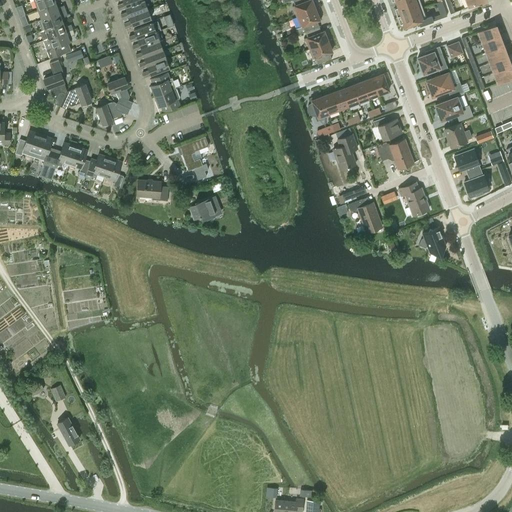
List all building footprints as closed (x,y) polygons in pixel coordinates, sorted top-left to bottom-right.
[(34,0),(38,9),(56,3),(54,0),(34,0)] [(119,10),(126,7),(144,0),(122,0),(124,2),(117,5),(119,10)] [(123,19),(129,16),(147,9),(144,0),(126,7),(127,11),(121,14),(123,19)] [(291,0),(294,5),(292,6),(296,16),(317,8),(313,0),(291,0)] [(390,0),(391,2),(395,0),(398,7),(393,8),(399,25),(404,23),(405,27),(418,22),(426,19),(425,17),(419,0),(390,0)] [(441,0),(437,2),(435,3),(439,14),(431,17),(433,20),(446,16),(441,0)] [(57,7),(56,3),(38,9),(42,19),(66,10),(64,5),(57,7)] [(321,18),(317,8),(296,16),(300,26),(295,28),(297,34),(304,31),(318,26),(316,20),(321,18)] [(129,16),(130,20),(124,23),(126,28),(151,18),(147,9),(129,16)] [(68,15),(66,10),(42,19),(38,20),(41,30),(63,22),(61,17),(68,15)] [(431,15),(425,17),(426,19),(418,22),(419,25),(433,20),(431,17),(431,15)] [(64,26),(63,22),(41,30),(39,31),(43,40),(73,29),(71,24),(64,26)] [(131,41),(137,39),(137,38),(156,31),(152,22),(134,29),(135,34),(129,36),(131,41)] [(29,24),(23,26),(25,32),(31,30),(29,24)] [(499,35),(495,25),(478,31),(482,42),(499,35)] [(308,48),(329,40),(325,29),(321,31),(318,26),(304,31),(307,37),(304,38),(308,48)] [(75,34),(73,29),(43,40),(50,58),(71,51),(68,42),(70,41),(68,37),(75,34)] [(134,50),(141,48),(141,47),(159,40),(156,31),(137,38),(137,39),(139,43),(132,45),(134,50)] [(503,46),(499,35),(482,42),(486,52),(503,46)] [(138,59),(144,57),(144,56),(162,49),(159,40),(141,47),(141,48),(142,52),(136,54),(138,59)] [(329,40),(308,48),(313,58),(315,57),(317,64),(331,58),(329,52),(331,51),(327,41),(329,40)] [(463,53),(458,41),(446,45),(450,57),(463,53)] [(423,74),(438,69),(439,72),(447,69),(439,46),(424,51),(425,54),(417,58),(420,66),(419,67),(421,73),(422,73),(423,74)] [(507,56),(503,46),(486,52),(490,63),(507,56)] [(80,49),(70,53),(73,60),(83,57),(80,49)] [(141,68),(147,66),(147,65),(166,58),(162,49),(144,56),(144,57),(145,61),(139,63),(141,68)] [(472,56),(468,57),(472,68),(476,67),(472,56)] [(510,66),(507,56),(490,63),(494,72),(510,66)] [(169,68),(166,58),(147,65),(147,66),(149,70),(142,72),(144,77),(169,68)] [(54,75),(44,78),(44,79),(47,88),(49,87),(53,97),(56,98),(54,103),(60,106),(66,93),(64,92),(67,90),(64,82),(60,73),(61,73),(60,72),(63,72),(58,60),(49,63),(54,75)] [(0,62),(0,83),(8,83),(8,71),(0,71),(0,62)] [(511,69),(510,66),(494,72),(497,83),(511,77),(511,69)] [(372,77),(378,94),(388,90),(381,71),(371,75),(371,77),(372,77)] [(154,96),(176,88),(172,77),(170,78),(167,72),(150,79),(153,84),(150,85),(154,96)] [(426,82),(425,84),(427,90),(429,91),(431,96),(447,90),(449,96),(463,91),(459,81),(452,83),(447,72),(425,80),(426,82)] [(117,102),(130,108),(133,102),(128,100),(129,96),(126,87),(128,86),(124,77),(125,77),(124,76),(118,79),(116,76),(113,77),(113,81),(108,83),(111,92),(111,93),(119,90),(121,97),(119,98),(117,102)] [(372,77),(371,77),(362,81),(368,97),(378,94),(372,77)] [(480,77),(476,78),(480,89),(484,88),(480,77)] [(368,97),(362,81),(352,85),(358,101),(368,97)] [(66,93),(60,106),(66,108),(68,104),(72,105),(81,102),(81,104),(82,104),(91,100),(85,83),(85,84),(76,87),(75,87),(78,95),(71,97),(70,95),(66,93)] [(358,101),(352,85),(342,88),(348,105),(358,101)] [(179,98),(176,88),(154,96),(158,106),(160,105),(163,111),(179,105),(177,99),(179,98)] [(348,105),(342,88),(331,92),(338,109),(348,105)] [(331,92),(322,96),(321,96),(327,113),(328,112),(338,109),(331,92)] [(321,96),(322,96),(321,94),(309,98),(311,101),(311,100),(312,103),(311,103),(309,104),(308,106),(307,108),(309,112),(311,114),(313,114),(315,114),(316,113),(317,116),(316,116),(317,119),(329,115),(328,112),(327,113),(321,96)] [(468,105),(461,108),(456,96),(435,104),(436,106),(434,109),(436,114),(439,115),(440,119),(456,114),(458,120),(472,115),(468,105)] [(384,111),(396,106),(394,100),(382,105),(384,111)] [(127,114),(130,108),(117,102),(117,103),(113,101),(106,104),(97,107),(96,107),(102,124),(103,124),(112,120),(112,121),(112,120),(112,118),(121,115),(122,112),(127,114)] [(382,139),(401,132),(396,118),(388,121),(386,115),(372,121),(374,127),(377,126),(382,139)] [(4,121),(0,121),(0,141),(3,141),(3,144),(10,144),(10,132),(4,132),(4,121)] [(459,123),(444,128),(451,147),(466,142),(465,139),(471,137),(468,129),(462,131),(459,123)] [(33,156),(41,134),(29,130),(25,142),(19,140),(15,153),(21,155),(22,152),(33,156)] [(491,130),(474,136),(477,143),(493,137),(491,130)] [(350,150),(357,148),(351,133),(337,139),(340,146),(333,148),(340,169),(355,163),(350,150)] [(49,168),(54,152),(48,150),(52,138),(41,134),(33,156),(45,159),(42,166),(49,168)] [(188,170),(194,168),(198,179),(206,176),(204,170),(208,169),(206,163),(202,164),(200,158),(194,160),(191,153),(195,152),(194,151),(208,145),(205,136),(179,146),(188,170)] [(408,164),(413,162),(404,139),(389,144),(388,142),(376,147),(380,159),(392,154),(397,168),(401,166),(403,167),(406,167),(408,166),(409,164),(408,164)] [(60,154),(54,152),(49,168),(50,164),(56,166),(57,164),(61,165),(62,162),(69,164),(76,145),(64,142),(60,154)] [(85,176),(89,164),(83,162),(87,149),(76,145),(69,164),(80,168),(78,174),(85,176)] [(466,174),(480,169),(478,164),(479,164),(473,149),(454,156),(459,171),(464,169),(466,174)] [(95,166),(89,164),(85,176),(94,179),(97,173),(104,176),(110,157),(99,153),(95,166)] [(496,163),(503,160),(501,154),(489,159),(492,165),(496,163)] [(122,161),(110,157),(104,176),(115,180),(113,185),(119,188),(123,175),(118,173),(122,161)] [(508,175),(503,160),(496,163),(502,178),(508,175)] [(468,180),(463,182),(469,197),(488,189),(483,174),(482,174),(480,169),(466,174),(468,180)] [(136,195),(152,196),(152,199),(167,200),(168,186),(160,185),(161,181),(138,179),(136,195)] [(423,210),(428,208),(420,187),(417,188),(415,182),(398,188),(401,195),(404,194),(412,214),(417,212),(418,215),(424,212),(423,210)] [(353,190),(341,194),(343,200),(356,196),(353,190)] [(213,212),(220,209),(215,195),(197,202),(197,201),(195,202),(196,204),(188,207),(193,220),(201,217),(202,220),(203,219),(203,218),(214,214),(213,212)] [(366,232),(381,226),(372,202),(364,205),(361,198),(347,203),(350,210),(357,208),(366,232)] [(440,256),(445,245),(442,237),(439,236),(435,227),(439,226),(439,225),(422,232),(423,237),(421,238),(418,244),(424,247),(427,246),(429,251),(440,256)] [(28,385),(32,394),(43,388),(38,380),(28,385)] [(60,384),(50,388),(55,400),(64,396),(60,384)] [(68,444),(79,438),(68,417),(57,423),(68,444)] [(299,511),(301,511),(302,499),(296,498),(296,501),(275,499),(274,511),(295,511),(299,511)] [(317,511),(319,500),(307,499),(305,511),(317,511)]
